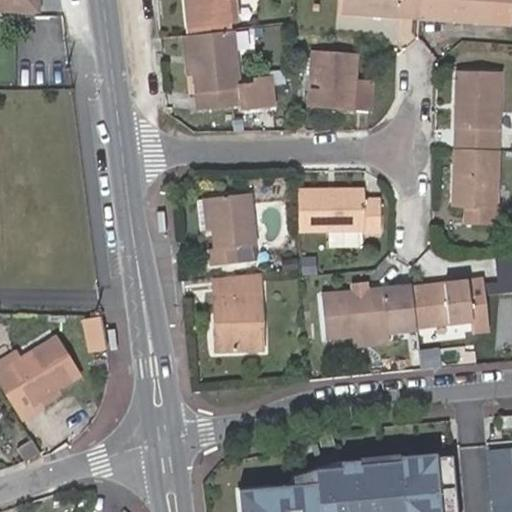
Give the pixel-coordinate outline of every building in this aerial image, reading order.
[(231,17),(229,0),(184,0),(187,23),(231,17)] [(339,0),(338,10),(397,15),(418,16),(419,0),(339,0)] [(511,0),(419,0),(418,16),(492,22),(511,23),(511,17),(511,0)] [(187,23),(189,33),(230,28),(232,27),(231,17),(187,23)] [(230,28),(189,33),(194,76),(198,105),(240,101),(241,108),(276,103),(273,78),(239,83),(230,28)] [(194,76),(189,33),(184,34),(190,76),(194,76)] [(310,49),(309,105),(372,107),(373,74),(357,74),(358,50),(310,49)] [(458,71),(455,146),(500,147),(502,72),(458,71)] [(498,204),(500,147),(455,146),(454,204),(468,204),(467,220),(498,221),(498,204)] [(296,189),(297,227),(363,226),(362,229),(380,229),(380,197),(362,197),(362,187),(296,189)] [(204,230),(210,229),(212,247),(206,248),(207,266),(235,264),(260,260),(259,245),(253,246),(248,193),(207,196),(201,197),(204,230)] [(332,230),(331,241),(364,244),(365,233),(332,230)] [(511,255),(495,256),(496,291),(511,290),(511,255)] [(212,296),(217,351),(263,347),(259,290),(256,273),(210,279),(212,296)] [(412,285),(416,324),(475,317),(476,333),(492,331),(486,278),(472,279),(412,285)] [(383,288),(320,293),(324,338),(356,334),(357,345),(389,342),(387,331),(416,329),(416,324),(412,285),(383,288)] [(0,350),(0,380),(25,422),(43,410),(40,404),(66,388),(60,379),(80,367),(57,327),(23,349),(18,340),(0,350)] [(434,348),(419,350),(421,368),(436,367),(434,348)] [(419,350),(413,350),(415,370),(421,368),(419,350)] [(20,456),(41,449),(30,430),(11,440),(20,456)] [(511,511),(511,447),(488,449),(493,511),(511,511)] [(294,485),(238,489),(239,511),(458,511),(453,455),(437,456),(437,452),(400,456),(400,460),(359,464),(359,460),(340,462),(293,476),(294,485)]
